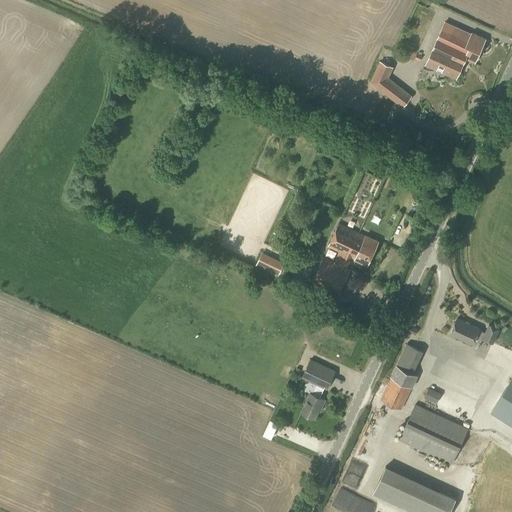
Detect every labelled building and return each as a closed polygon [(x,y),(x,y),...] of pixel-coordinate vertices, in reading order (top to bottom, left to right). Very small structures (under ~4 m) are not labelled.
[(471,34),(444,22),(425,65),(436,70),(437,66),(444,69),(442,73),(456,79),(465,58),(474,62),(485,39),(472,33),(471,34)] [(403,107),(411,97),(387,78),(392,68),(380,63),(371,83),(403,107)] [(403,175),(408,163),(400,159),(395,171),(403,175)] [(369,226),(390,179),(363,167),(341,215),(348,218),(348,216),(369,226)] [(365,236),(338,223),(327,246),(338,252),(334,261),(323,257),(311,282),(339,295),(350,269),(347,268),(352,259),(355,260),(367,265),(378,242),(366,236),(365,236)] [(284,274),(286,264),(261,259),(259,269),(284,274)] [(473,344),(479,329),(457,319),(450,333),(473,344)] [(493,344),(500,329),(488,324),(482,338),(493,344)] [(413,388),(418,376),(413,373),(423,351),(406,343),(396,365),(390,377),(391,377),(380,399),(401,410),(412,388),(413,388)] [(327,389),(335,371),(310,359),(301,378),(309,381),(308,382),(305,383),(304,386),(305,389),(304,391),(310,393),(301,412),(315,418),(320,408),(321,409),(325,400),(319,397),(324,388),(327,389)] [(429,388),(424,397),(435,403),(440,393),(429,388)] [(449,394),(442,412),(477,425),(479,419),(469,415),(474,403),(449,394)] [(450,464),(467,428),(415,404),(398,440),(450,464)] [(267,427),(264,435),(271,438),(275,431),(267,427)] [(480,455),(486,459),(490,452),(484,448),(480,455)] [(388,462),(375,491),(421,511),(450,511),(459,494),(388,462)]
